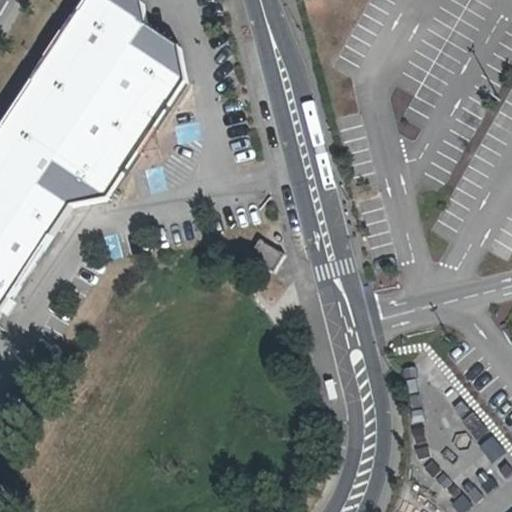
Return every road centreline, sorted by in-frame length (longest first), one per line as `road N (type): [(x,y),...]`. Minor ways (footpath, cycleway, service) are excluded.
road 1 (unknown): [(0,387),(85,246),(294,180)]
road 2 (residential): [(367,511),(382,439),(378,405),(320,181),(298,151)]
road 3 (residential): [(298,151),(294,180),(355,417),(329,511)]
road 4 (residential): [(298,151),(257,0)]
